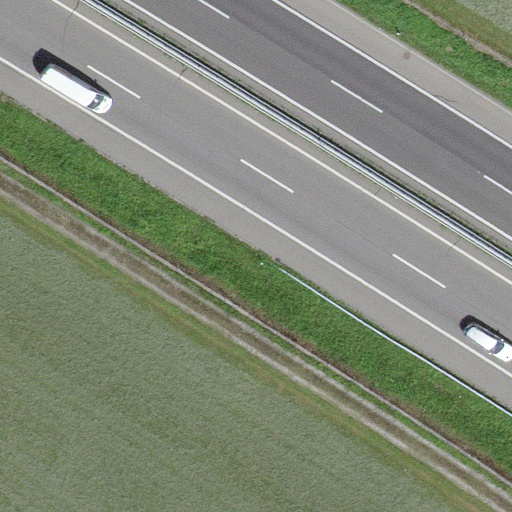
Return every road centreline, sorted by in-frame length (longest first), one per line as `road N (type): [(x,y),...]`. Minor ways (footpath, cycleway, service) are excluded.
road 1 (track): [(0,187),(511,511)]
road 2 (motorway): [(0,16),(511,333)]
road 3 (motorway): [(511,192),(199,0)]
